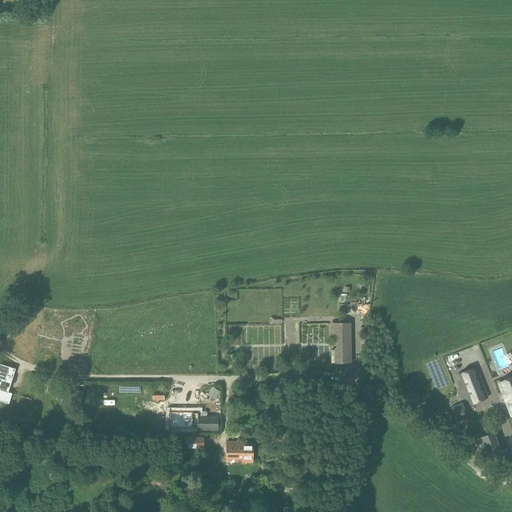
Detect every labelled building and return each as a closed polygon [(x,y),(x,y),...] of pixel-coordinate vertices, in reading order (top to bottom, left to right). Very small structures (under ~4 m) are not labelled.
[(330,323),(346,322),(346,313),(329,313),(330,323)] [(335,323),(335,337),(341,337),(341,350),(338,350),(338,364),(350,363),(349,323),(335,323)] [(11,368),(0,364),(0,390),(0,391),(0,400),(9,404),(12,394),(7,392),(12,373),(10,372),(11,368)] [(488,398),(476,368),(458,375),(470,405),(488,398)] [(511,415),(511,377),(498,383),(511,416),(511,415)] [(213,387),(208,395),(215,400),(220,392),(213,387)] [(64,389),(61,404),(80,407),(83,392),(64,389)] [(458,425),(469,420),(462,403),(451,408),(458,425)] [(159,412),(159,429),(189,430),(189,413),(159,412)] [(217,431),(217,416),(198,416),(198,431),(217,431)] [(503,457),(493,433),(476,440),(485,464),(503,457)] [(185,448),(204,449),(204,437),(185,437),(185,448)] [(252,463),(253,442),(227,442),(226,462),(252,463)] [(276,492),(295,493),(296,482),(276,481),(276,492)]
